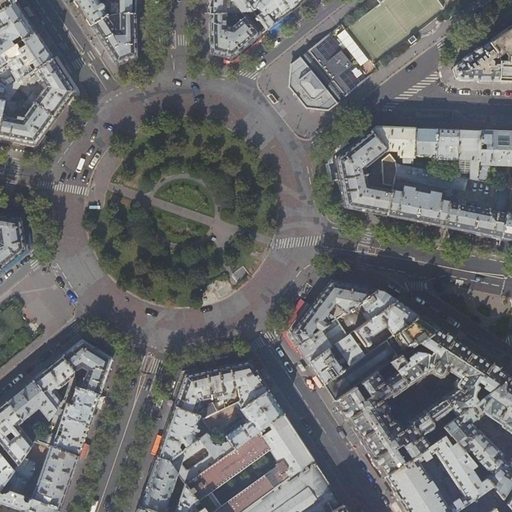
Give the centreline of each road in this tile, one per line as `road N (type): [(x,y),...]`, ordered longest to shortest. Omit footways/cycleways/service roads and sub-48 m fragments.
road 1 (tertiary): [(376,511),(245,309)]
road 2 (secondary): [(95,511),(157,329)]
road 3 (secondary): [(459,268),(294,217)]
road 4 (secondary): [(341,0),(214,101)]
road 5 (secondary): [(396,85),(510,0)]
road 6 (residential): [(411,264),(418,293),(511,353)]
road 7 (secondary): [(285,167),(396,85)]
road 8 (residential): [(114,113),(44,0)]
road 9 (secondary): [(0,386),(104,306)]
road 10 (secondary): [(288,251),(411,264)]
